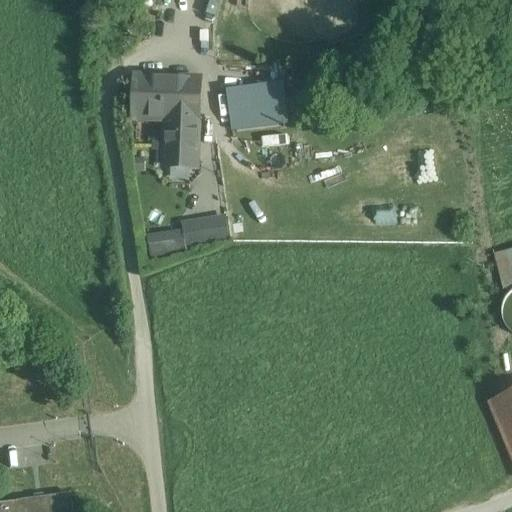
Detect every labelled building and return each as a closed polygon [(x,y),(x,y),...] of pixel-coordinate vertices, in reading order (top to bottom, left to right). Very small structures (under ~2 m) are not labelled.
[(199,80),(136,77),(134,119),(166,120),(164,164),(196,165),(199,80)] [(276,90),(228,97),(232,119),(248,116),(250,125),(280,121),(276,90)] [(377,162),(380,187),(427,181),(423,156),(377,162)] [(205,165),(185,175),(205,212),(217,205),(211,194),(218,190),(205,165)] [(335,205),(334,224),(390,224),(391,205),(335,205)] [(211,242),(209,230),(209,224),(185,227),(185,231),(148,236),(151,255),(191,249),(190,245),(211,242)] [(511,286),(511,252),(494,256),(503,289),(511,286)] [(511,288),(504,293),(499,302),(497,313),(499,323),(505,332),(511,336),(511,288)] [(511,390),(486,402),(511,460),(511,390)] [(71,511),(69,496),(0,506),(0,511),(71,511)]
